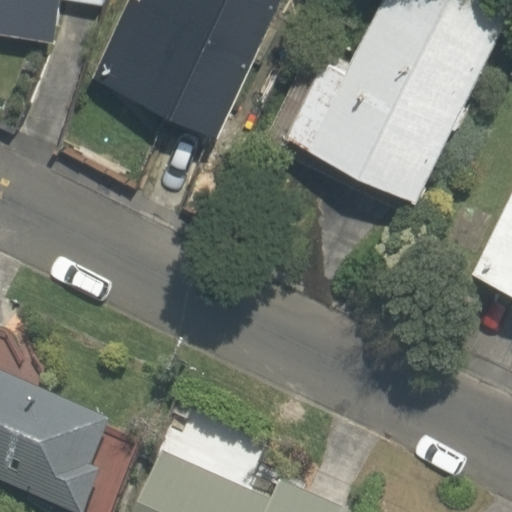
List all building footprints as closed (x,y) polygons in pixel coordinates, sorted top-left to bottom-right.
[(0,0),(0,24),(63,33),(67,0),(110,0),(111,0),(110,0),(0,0)] [(131,0),(100,69),(228,128),(287,0),(131,0)] [(269,137),(419,209),(461,119),(466,121),(477,100),(473,98),(511,15),(511,5),(501,0),(386,0),(357,62),(314,42),(269,137)] [(511,202),(484,261),(511,274),(511,202)] [(0,477),(79,511),(93,511),(112,471),(101,467),(121,420),(0,367),(0,357),(14,324),(0,318),(0,477)] [(351,511),(352,511),(288,483),(280,501),(169,452),(141,511),(351,511)]
